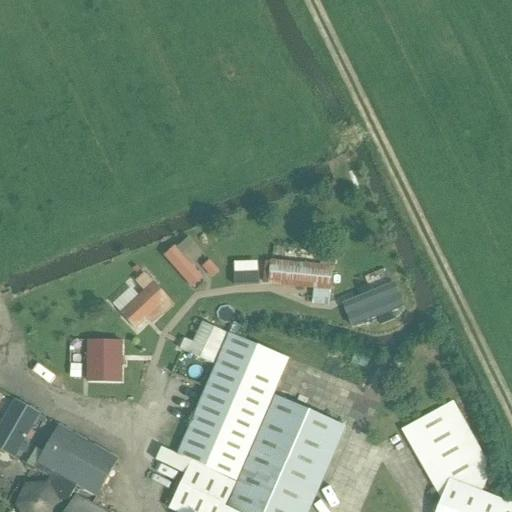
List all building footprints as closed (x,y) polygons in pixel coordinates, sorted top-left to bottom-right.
[(175,248),(166,257),(193,287),(203,279),(175,248)] [(213,278),(219,272),(210,262),(204,268),(213,278)] [(329,307),(333,267),(271,262),(269,285),(314,290),(312,305),(329,307)] [(143,292),(121,312),(136,329),(146,320),(152,326),(173,306),(144,274),(135,283),(143,292)] [(352,286),(338,292),(352,327),(356,329),(368,324),(368,325),(399,312),(383,274),(352,286)] [(415,308),(413,308),(403,304),(399,315),(411,319),(414,310),(415,308)] [(212,365),(227,334),(203,323),(193,343),(185,339),(180,350),(212,365)] [(177,456),(192,462),(170,510),(173,511),(309,511),(347,428),(274,396),(288,360),(229,335),(202,395),(194,418),(177,456)] [(122,342),(87,343),(87,357),(114,357),(114,382),(123,382),(122,342)] [(16,400),(0,426),(0,451),(15,461),(42,416),(16,400)] [(451,410),(449,407),(403,431),(443,500),(437,511),(511,511),(511,504),(482,493),(488,480),(487,462),(457,407),(451,410)] [(28,485),(18,504),(21,511),(63,511),(77,487),(97,499),(119,460),(60,426),(38,465),(52,473),(46,485),(28,485)] [(100,511),(76,497),(66,511),(100,511)]
